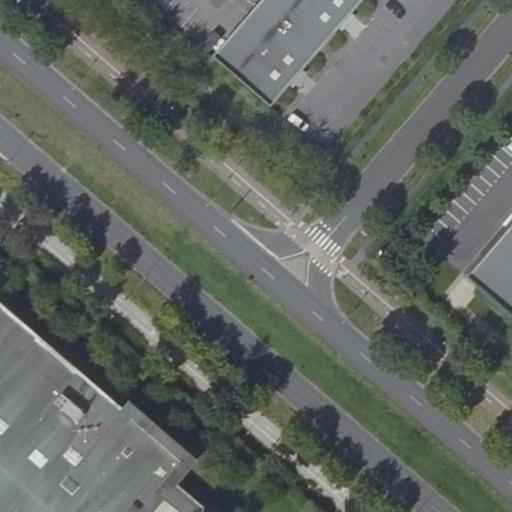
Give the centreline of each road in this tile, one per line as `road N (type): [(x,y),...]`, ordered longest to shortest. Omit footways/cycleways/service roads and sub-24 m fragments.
road 1 (primary): [(0,131),(439,511)]
road 2 (primary): [(234,251),(0,44)]
road 3 (residential): [(511,26),(319,245)]
road 4 (primary): [(511,489),(341,343)]
road 5 (primary): [(341,343),(234,251)]
